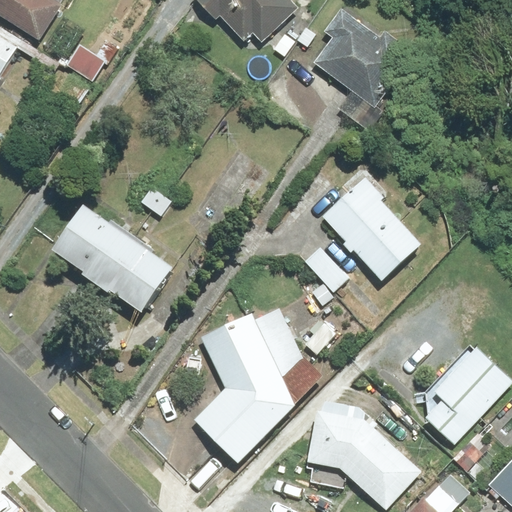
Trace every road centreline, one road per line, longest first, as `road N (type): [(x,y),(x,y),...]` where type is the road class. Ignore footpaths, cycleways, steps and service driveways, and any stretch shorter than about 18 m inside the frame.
road 1 (unknown): [(68,455),(231,224),(291,214)]
road 2 (residential): [(0,388),(125,511)]
